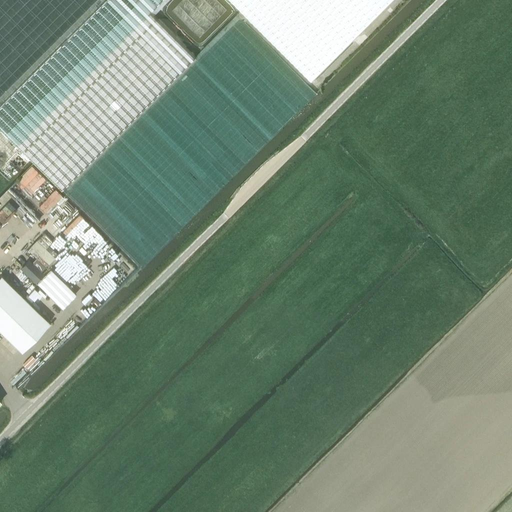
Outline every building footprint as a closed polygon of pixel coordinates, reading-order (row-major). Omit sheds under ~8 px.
[(161,0),(105,0),(0,105),(0,127),(62,189),(195,56),(150,11),(161,0)] [(230,0),(311,80),(390,0),(230,0)] [(28,259),(21,266),(36,281),(44,273),(29,259),(28,259)] [(51,269),(37,282),(62,307),(76,293),(51,269)] [(1,273),(0,274),(0,330),(21,351),(50,321),(1,273)]
